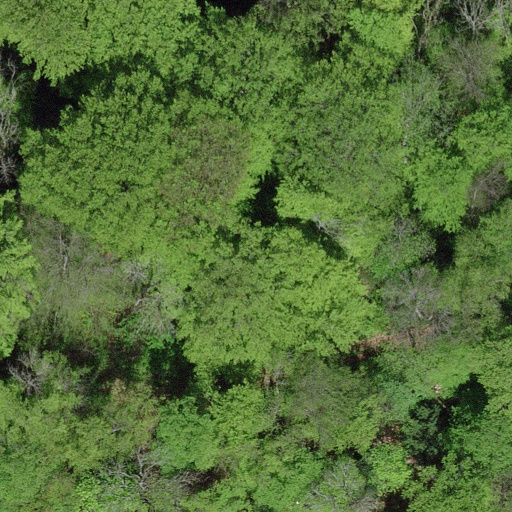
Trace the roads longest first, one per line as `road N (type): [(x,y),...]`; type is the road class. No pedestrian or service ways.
road 1 (track): [(141,395),(511,319)]
road 2 (track): [(0,385),(141,395)]
